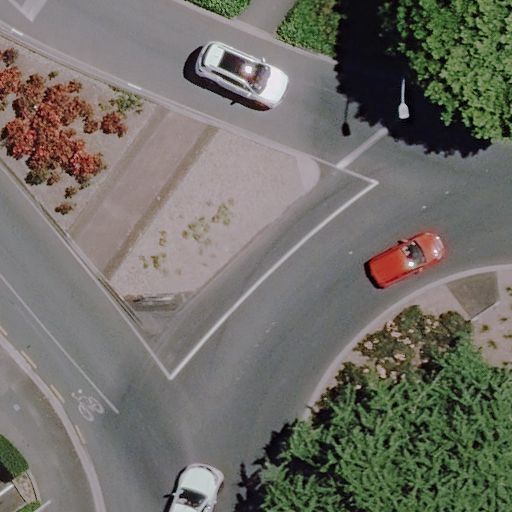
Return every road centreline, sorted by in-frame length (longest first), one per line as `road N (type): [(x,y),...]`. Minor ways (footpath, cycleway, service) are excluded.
road 1 (secondary): [(62,0),(213,75),(369,137),(475,195)]
road 2 (secondary): [(198,497),(212,408),(251,328),(311,262),(388,216),(475,195)]
road 3 (secondary): [(198,497),(86,328),(0,237)]
